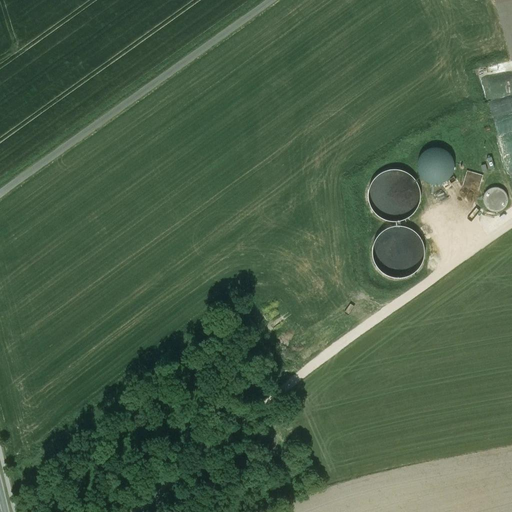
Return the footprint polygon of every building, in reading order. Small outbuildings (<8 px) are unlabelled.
[(511,0),(509,1),(496,5),(511,61),(511,60),(511,0)] [(511,132),(498,136),(503,157),(511,154),(511,132)] [(432,185),(438,185),(443,183),(448,179),(452,175),(454,169),(453,163),(452,158),(448,153),(444,150),(438,148),(433,148),(427,149),(422,153),(419,157),(417,163),(417,169),(418,174),(422,179),(426,183),(432,185)] [(372,210),(377,215),(382,219),(389,221),(396,222),(403,220),(409,217),(414,212),(418,206),(420,199),(419,191),(417,183),(412,177),(405,173),(398,170),(390,170),(383,173),(376,177),(372,183),(369,189),(368,196),(369,203),(372,210)] [(468,170),(463,187),(478,192),(484,175),(468,170)] [(486,210),(506,210),(506,188),(486,188),(486,210)] [(377,268),(381,273),(388,277),(395,278),(403,278),(410,276),(416,271),(421,265),(423,258),(424,250),(422,243),(418,236),(412,231),(405,228),(397,227),(390,228),(383,231),(377,237),(374,242),(372,249),(372,255),(374,262),(377,268)]
